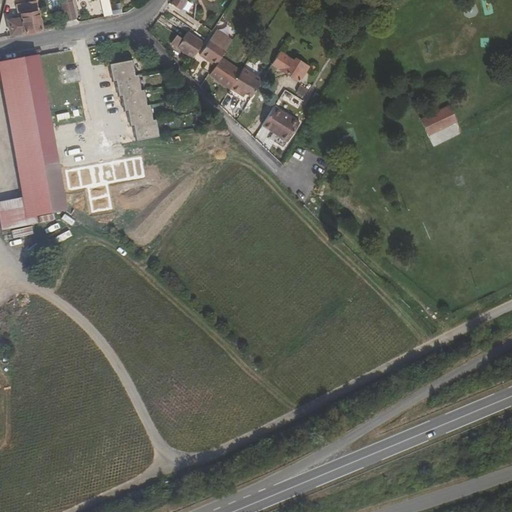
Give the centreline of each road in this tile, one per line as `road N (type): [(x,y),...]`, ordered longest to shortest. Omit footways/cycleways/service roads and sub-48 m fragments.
road 1 (track): [(511,308),(80,511)]
road 2 (track): [(169,473),(115,362),(67,308),(23,282),(0,245)]
road 3 (unclassified): [(511,344),(288,475),(275,494)]
road 4 (tertiary): [(511,396),(275,494)]
road 5 (residential): [(129,21),(306,198)]
road 6 (tertiary): [(129,21),(0,48)]
road 7 (unclassified): [(511,472),(396,511)]
